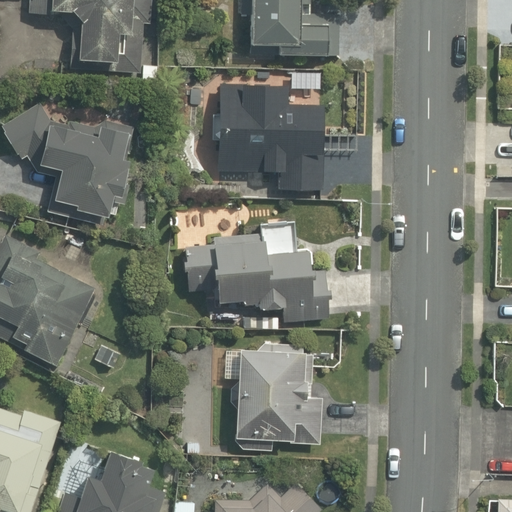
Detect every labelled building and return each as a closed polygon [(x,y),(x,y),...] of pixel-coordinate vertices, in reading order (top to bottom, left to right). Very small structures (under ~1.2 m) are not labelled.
[(132,0),(28,0),(28,22),(73,24),(71,64),(119,66),(120,39),(131,39),(132,0)] [(304,0),(241,0),(241,17),(250,18),(249,54),(285,55),(284,60),(334,62),(335,17),(304,16),(304,0)] [(294,90),(220,87),(216,176),(278,178),(278,197),(319,198),(322,112),(293,111),(294,90)] [(123,161),(131,126),(53,104),(2,126),(18,163),(27,160),(32,172),(51,176),(43,214),(104,228),(110,201),(123,204),(133,163),(123,161)] [(262,241),(188,246),(181,247),(185,294),(218,292),(219,309),(259,306),(260,315),(278,314),(279,325),(330,322),(325,259),(297,261),(294,222),(261,225),(262,241)] [(243,340),(243,349),(236,453),(278,455),(278,446),(319,449),(322,400),(305,399),(309,344),(243,340)] [(0,410),(0,511),(31,511),(66,425),(25,409),(21,418),(0,410)] [(82,499),(70,494),(63,511),(160,511),(167,494),(148,487),(153,472),(111,457),(101,485),(89,481),(82,499)] [(172,511),(309,511),(309,485),(270,486),(269,471),(172,473),(172,511)] [(511,511),(511,500),(493,500),(492,511),(511,511)]
